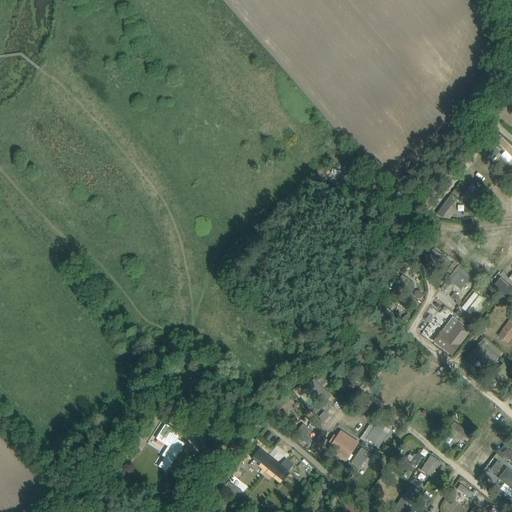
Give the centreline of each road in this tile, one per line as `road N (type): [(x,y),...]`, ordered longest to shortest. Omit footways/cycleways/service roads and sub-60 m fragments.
road 1 (track): [(378,511),(203,353),(193,354)]
road 2 (track): [(193,354),(52,511)]
road 3 (unknown): [(493,123),(409,246)]
